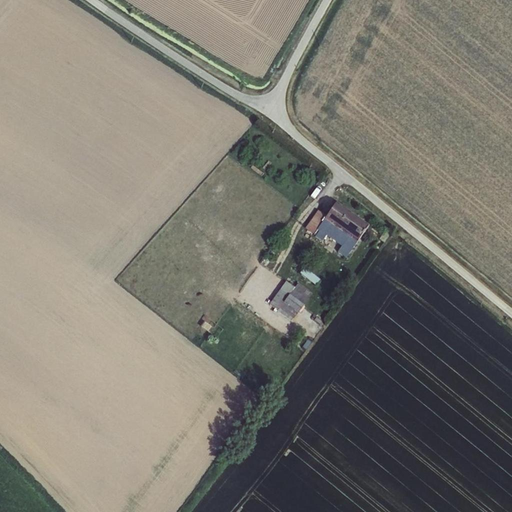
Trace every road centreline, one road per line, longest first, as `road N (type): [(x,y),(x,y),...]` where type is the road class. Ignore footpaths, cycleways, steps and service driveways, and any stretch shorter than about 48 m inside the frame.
road 1 (unclassified): [(267,111),(511,311)]
road 2 (unclassified): [(267,111),(90,0)]
road 3 (unclassified): [(327,0),(267,111)]
